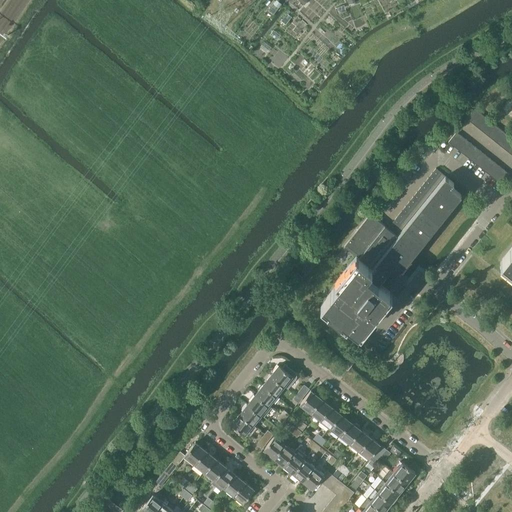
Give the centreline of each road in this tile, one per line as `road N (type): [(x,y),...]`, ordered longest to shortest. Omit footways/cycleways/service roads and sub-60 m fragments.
road 1 (residential): [(265,511),(283,490),(209,427),(278,343),(443,468)]
road 2 (track): [(9,511),(266,186)]
road 3 (residential): [(432,286),(511,185)]
